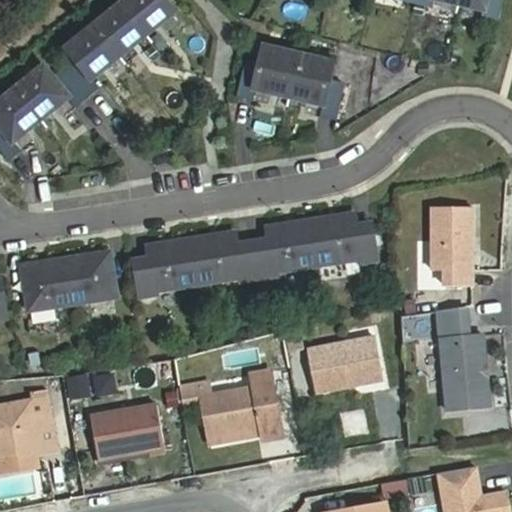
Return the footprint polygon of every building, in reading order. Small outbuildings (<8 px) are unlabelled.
[(67,72),(90,100),(102,90),(94,80),(176,14),(164,0),(131,0),(68,51),(78,62),(67,72)] [(403,0),(430,6),(431,0),(438,0),(480,10),(478,18),(494,22),(499,0),(403,0)] [(163,37),(154,44),(169,62),(178,55),(163,37)] [(333,62),(263,46),(259,63),(245,60),(236,96),(252,100),(255,87),(322,103),(319,115),(335,119),(343,83),(329,80),(333,62)] [(78,110),(90,100),(67,72),(55,81),(46,69),(0,106),(0,149),(11,163),(23,154),(15,144),(70,100),(78,110)] [(473,208),(433,208),(433,271),(446,271),(446,287),(473,287),(473,208)] [(252,240),(257,276),(273,274),(273,270),(359,257),(360,261),(375,259),(369,223),(355,225),(353,214),(266,227),(268,238),(252,240)] [(240,279),(257,276),(252,240),(235,242),(234,232),(147,244),(149,255),(134,257),(139,293),(154,291),(153,287),(240,275),(240,279)] [(23,264),(29,309),(116,296),(109,252),(23,264)] [(439,311),(442,342),(466,339),(465,331),(469,330),(467,308),(439,311)] [(449,413),(492,409),(485,337),(466,339),(442,342),(449,413)] [(316,393),(385,380),(376,338),(308,351),(316,393)] [(152,382),(178,379),(176,364),(151,367),(152,382)] [(212,396),(202,398),(203,404),(211,444),(263,435),(264,441),(283,438),(271,371),(251,375),(254,389),(212,396)] [(88,377),(69,381),(72,401),(92,397),(88,377)] [(186,407),(203,404),(202,398),(212,396),(209,383),(182,388),(186,407)] [(0,457),(9,456),(12,471),(36,467),(33,451),(56,447),(45,390),(31,392),(32,401),(0,407),(0,457)] [(152,455),(166,453),(158,405),(91,417),(99,461),(151,451),(152,455)] [(476,467),(440,474),(446,511),(510,511),(508,494),(482,499),(476,467)] [(425,478),(410,481),(413,496),(428,493),(425,478)] [(404,481),(385,484),(389,503),(407,500),(404,481)]
